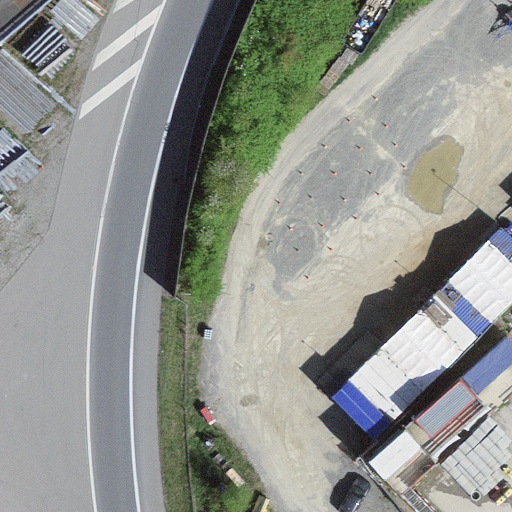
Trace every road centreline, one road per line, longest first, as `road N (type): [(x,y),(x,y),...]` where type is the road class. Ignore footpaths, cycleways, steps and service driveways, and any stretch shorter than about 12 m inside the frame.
road 1 (track): [(455,0),(296,149),(238,259),(220,341),(236,420),(300,511)]
road 2 (motorway): [(118,511),(112,339),(126,215),(154,98),(190,0)]
